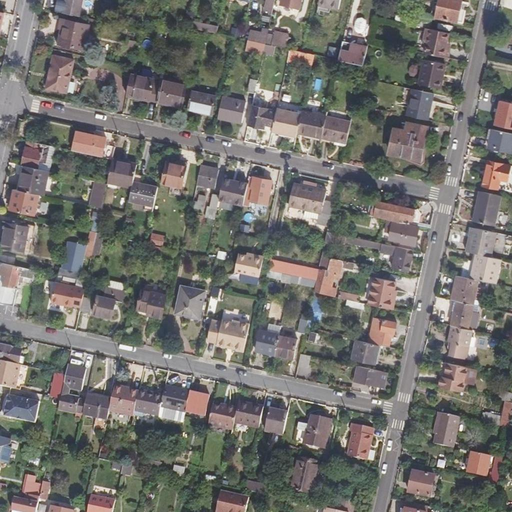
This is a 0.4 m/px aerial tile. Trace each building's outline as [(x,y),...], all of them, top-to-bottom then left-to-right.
[(79,0),(61,0),(62,0),(59,15),(76,18),(79,0)] [(266,0),(264,13),(268,14),(267,17),(270,17),(274,0),(266,0)] [(280,0),(279,5),(297,9),(299,0),(280,0)] [(317,0),(317,5),(335,9),(337,0),(317,0)] [(437,0),(433,20),(459,25),(462,16),(457,15),(459,7),(461,0),(459,0),(437,0)] [(423,29),(425,18),(414,16),(413,20),(395,16),(394,23),(423,29)] [(359,19),(355,20),(353,23),(352,28),(352,32),(355,34),(360,34),(361,31),(363,25),(362,22),(359,19)] [(57,38),(55,46),(81,52),(86,27),(58,21),(56,30),(58,30),(57,38)] [(169,36),(171,25),(162,23),(162,26),(163,26),(161,33),(166,34),(165,36),(169,36)] [(208,32),(210,26),(196,23),(194,29),(208,32)] [(426,45),(424,55),(445,60),(447,49),(444,49),(445,41),(447,34),(424,29),(421,44),(426,45)] [(248,32),(245,42),(263,46),(265,36),(248,32)] [(511,36),(497,33),(495,40),(510,43),(511,36)] [(268,47),(282,50),(285,37),(271,34),(270,37),(268,47)] [(128,54),(133,55),(136,43),(126,41),(123,56),(127,57),(128,54)] [(263,46),(245,42),(243,52),(261,55),(263,46)] [(340,43),(336,62),(361,67),(365,49),(353,46),(340,43)] [(324,56),(332,57),(333,51),(326,49),(324,56)] [(312,56),(287,51),(284,64),(310,69),(312,56)] [(43,89),(63,93),(70,61),(50,57),(48,70),(43,89)] [(416,84),(437,88),(439,77),(442,65),(420,61),(416,84)] [(128,77),(124,98),(132,100),(140,101),(140,99),(147,101),(147,103),(154,105),(155,104),(158,90),(150,89),(152,82),(128,77)] [(177,81),(160,77),(159,82),(176,86),(177,81)] [(244,93),(252,95),(255,81),(247,80),(244,93)] [(176,86),(159,82),(158,90),(155,104),(166,106),(178,109),(183,87),(176,86)] [(411,90),(403,88),(400,104),(408,105),(411,90)] [(212,94),(189,89),(185,111),(196,113),(207,116),(212,94)] [(433,95),(411,90),(408,105),(405,117),(427,122),(430,108),(433,95)] [(244,104),(220,99),(216,119),(228,122),(240,124),(244,104)] [(251,106),(246,125),(252,126),(263,129),(263,126),(271,128),(275,111),(251,106)] [(300,114),(275,108),(275,111),(271,128),(270,132),(295,137),(296,134),(300,114)] [(511,135),(511,109),(509,109),(507,119),(503,134),(511,135)] [(324,117),(301,112),(300,114),(296,134),(308,136),(320,139),(324,117)] [(349,122),(324,117),(320,139),(326,140),(333,142),(345,144),(349,122)] [(401,157),(418,161),(425,129),(401,124),(399,132),(394,131),(389,155),(401,157)] [(503,134),(486,130),(484,140),(481,150),(506,156),(511,135),(503,134)] [(270,132),(270,135),(281,137),(295,140),(295,137),(270,132)] [(69,152),(100,158),(102,147),(103,140),(73,134),(72,140),(69,152)] [(45,147),(23,142),(20,154),(18,166),(20,167),(40,171),(45,147)] [(50,148),(45,147),(40,171),(45,172),(50,148)] [(100,158),(110,160),(112,149),(102,147),(100,158)] [(125,164),(110,160),(105,183),(129,189),(132,175),(134,166),(125,164)] [(480,186),(494,189),(497,177),(505,179),(507,167),(485,161),(483,170),(480,186)] [(105,176),(107,165),(100,164),(98,174),(105,176)] [(158,185),(165,186),(169,187),(178,189),(183,168),(171,166),(167,165),(162,164),(158,185)] [(20,167),(18,166),(15,178),(12,190),(15,191),(20,167)] [(40,171),(20,167),(15,191),(36,195),(40,196),(45,172),(40,171)] [(208,171),(197,168),(193,186),(211,190),(215,172),(208,171)] [(132,175),(129,189),(126,202),(150,207),(154,188),(146,186),(141,185),(142,178),(132,175)] [(247,177),(245,185),(240,207),(246,208),(247,202),(264,205),(269,182),(259,180),(247,177)] [(237,183),(221,179),(216,198),(216,201),(240,207),(245,185),(237,183)] [(99,209),(105,184),(97,183),(91,208),(99,209)] [(327,223),(331,204),(321,202),(324,192),(317,190),(311,189),(301,186),(295,185),(292,184),(286,207),(302,211),(300,219),(315,222),(315,221),(327,223)] [(177,197),(178,189),(169,187),(167,195),(177,197)] [(36,195),(15,191),(14,198),(11,210),(32,215),(36,195)] [(497,196),(476,192),(474,200),(472,210),(476,211),(474,223),(491,226),(497,196)] [(196,196),(193,206),(189,206),(188,211),(198,214),(202,198),(196,196)] [(216,201),(216,198),(209,197),(206,209),(204,208),(201,219),(211,221),(216,201)] [(415,227),(417,217),(413,211),(367,201),(364,216),(385,221),(390,222),(406,225),(415,227)] [(430,221),(432,213),(417,217),(415,227),(428,230),(430,221)] [(406,225),(390,222),(387,232),(386,240),(397,242),(397,243),(411,246),(413,238),(415,229),(406,227),(406,225)] [(0,251),(21,256),(27,229),(4,224),(2,234),(0,241),(0,251)] [(244,234),(246,227),(236,225),(235,232),(244,234)] [(492,234),(468,228),(465,242),(463,253),(471,255),(487,258),(492,234)] [(31,230),(27,229),(21,256),(26,257),(31,230)] [(89,257),(94,234),(86,232),(83,246),(64,242),(59,268),(56,268),(54,276),(76,280),(81,256),(89,258),(89,257)] [(325,233),(323,242),(327,243),(342,246),(343,244),(362,248),(362,246),(378,250),(377,253),(393,256),(390,269),(406,273),(407,265),(409,258),(410,252),(334,235),(325,233)] [(101,235),(94,234),(89,257),(96,258),(101,235)] [(149,235),(147,245),(152,246),(159,248),(161,237),(149,235)] [(422,261),(423,254),(410,252),(409,258),(422,261)] [(260,260),(244,256),(240,256),(236,255),(230,280),(255,285),(260,260)] [(492,284),(497,260),(487,258),(471,255),(468,265),(466,278),(475,281),(492,284)] [(320,256),(317,271),(314,282),(313,289),(312,293),(329,296),(330,289),(324,288),(326,277),(335,280),(338,268),(352,271),(354,263),(320,256)] [(317,271),(268,261),(265,271),(282,274),(290,276),(314,282),(317,271)] [(35,271),(0,263),(0,303),(11,306),(17,281),(17,280),(14,280),(15,277),(24,279),(30,280),(31,276),(34,277),(35,271)] [(282,274),(265,271),(264,278),(280,282),(282,274)] [(290,276),(282,274),(280,282),(288,284),(290,276)] [(313,289),(314,282),(290,276),(288,284),(313,289)] [(466,278),(454,276),(452,288),(449,300),(451,301),(454,301),(470,305),(475,281),(466,278)] [(388,309),(392,290),(393,285),(394,282),(374,277),(368,305),(380,308),(388,309)] [(78,309),(80,300),(82,291),(53,284),(49,304),(69,309),(69,307),(78,309)] [(120,294),(122,287),(107,284),(105,290),(120,294)] [(141,286),(140,292),(164,297),(165,292),(141,286)] [(185,317),(196,320),(202,292),(178,287),(172,315),(185,317)] [(210,288),(208,298),(215,299),(217,289),(210,288)] [(101,318),(108,320),(112,302),(118,303),(120,294),(105,290),(103,290),(101,300),(94,298),(91,316),(101,318)] [(388,309),(392,310),(396,291),(392,290),(388,309)] [(356,302),(357,296),(337,291),(336,298),(347,300),(356,302)] [(164,297),(140,292),(136,311),(145,313),(144,316),(151,317),(159,319),(164,297)] [(78,309),(77,313),(86,315),(89,302),(80,300),(78,309)] [(356,302),(347,300),(346,305),(363,309),(364,304),(356,302)] [(469,313),(471,305),(470,305),(454,301),(452,312),(450,319),(449,326),(465,329),(466,327),(469,313)] [(380,308),(368,305),(367,310),(379,313),(380,308)] [(475,314),(469,313),(466,327),(472,328),(475,314)] [(378,346),(379,347),(379,342),(387,344),(389,338),(391,339),(393,331),(394,324),(372,320),(367,344),(378,346)] [(227,348),(241,351),(247,325),(230,321),(229,323),(219,321),(219,323),(209,321),(204,341),(214,343),(214,346),(227,348)] [(295,334),(302,336),(305,322),(298,321),(295,334)] [(272,356),(276,337),(278,329),(266,326),(264,332),(258,331),(254,352),(261,354),(272,356)] [(465,336),(467,330),(465,329),(449,326),(447,334),(445,343),(446,343),(445,349),(445,350),(448,350),(447,356),(460,359),(463,345),(465,336)] [(305,343),(314,345),(316,338),(307,336),(305,343)] [(272,356),(272,357),(283,360),(289,361),(294,341),(276,337),(272,356)] [(378,346),(367,344),(353,341),(348,362),(373,367),(375,357),(378,346)] [(0,346),(0,361),(17,365),(19,356),(20,351),(6,348),(0,346)] [(304,370),(307,357),(297,355),(295,368),(304,370)] [(0,387),(13,390),(18,366),(17,365),(0,361),(0,387)] [(459,393),(464,368),(444,364),(443,370),(441,378),(439,377),(436,388),(459,393)] [(382,382),(383,373),(356,367),(352,383),(380,389),(382,382)] [(73,369),(65,368),(63,376),(58,401),(57,405),(75,409),(74,415),(80,417),(80,413),(83,403),(76,402),(77,401),(64,399),(66,392),(67,393),(67,390),(79,393),(84,372),(73,369)] [(58,401),(63,376),(53,374),(48,398),(58,401)] [(112,387),(109,402),(107,411),(131,416),(136,393),(127,391),(127,390),(118,388),(112,387)] [(163,388),(161,397),(159,409),(183,414),(183,413),(187,393),(174,390),(163,388)] [(136,391),(136,393),(131,416),(131,417),(141,419),(142,415),(157,418),(159,409),(161,397),(149,394),(136,391)] [(509,404),(511,395),(495,391),(493,400),(502,402),(509,404)] [(199,395),(187,393),(183,413),(202,417),(207,397),(199,395)] [(0,403),(0,417),(19,421),(20,418),(3,414),(7,397),(2,396),(0,404),(0,403)] [(20,418),(19,421),(33,424),(37,403),(7,397),(3,414),(20,418)] [(84,397),(83,403),(80,413),(105,418),(107,411),(109,402),(98,400),(84,397)] [(509,412),(511,404),(509,404),(502,402),(500,410),(498,417),(479,413),(477,423),(506,429),(509,412)] [(250,406),(236,403),(235,409),(232,424),(256,429),(261,409),(250,406)] [(218,408),(210,406),(206,425),(230,431),(232,424),(235,409),(227,407),(222,406),(221,408),(218,408)] [(281,435),(285,414),(276,412),(267,410),(263,432),(281,435)] [(451,448),(457,418),(437,413),(434,427),(431,444),(451,448)] [(298,444),(322,449),(328,420),(316,417),(307,415),(305,423),(304,429),(302,428),(301,430),(298,444)] [(345,457),(364,461),(368,443),(371,430),(348,425),(347,433),(350,433),(345,457)] [(0,430),(0,439),(7,441),(9,432),(0,430)] [(0,439),(0,458),(2,450),(8,447),(9,441),(7,441),(0,439)] [(484,476),(488,456),(470,452),(467,462),(465,472),(484,476)] [(496,483),(501,458),(494,457),(491,472),(488,472),(486,481),(496,483)] [(135,460),(133,469),(145,471),(146,463),(135,460)] [(316,466),(287,460),(285,470),(294,472),(291,491),(310,495),(313,480),(316,466)] [(159,464),(147,461),(146,463),(145,471),(157,474),(159,464)] [(130,468),(120,466),(118,475),(128,478),(130,468)] [(171,475),(181,476),(182,469),(173,468),(172,467),(171,474),(171,475)] [(404,496),(426,501),(432,471),(410,467),(407,482),(404,496)] [(205,476),(203,483),(213,485),(214,479),(205,476)] [(25,478),(21,495),(24,495),(27,496),(31,479),(25,478)] [(494,489),(496,483),(486,481),(485,487),(494,489)] [(244,482),(242,492),(267,497),(268,493),(269,488),(244,482)] [(44,504),(48,486),(40,484),(39,488),(37,498),(36,502),(44,504)] [(37,498),(39,488),(31,486),(29,497),(37,498)] [(244,511),(247,498),(220,492),(215,511),(244,511)] [(33,511),(36,502),(37,498),(29,497),(27,496),(24,495),(22,502),(12,499),(9,511),(10,511),(33,511)] [(109,511),(112,502),(88,496),(84,511),(109,511)] [(334,511),(350,511),(352,502),(336,499),(333,511),(334,511)]
